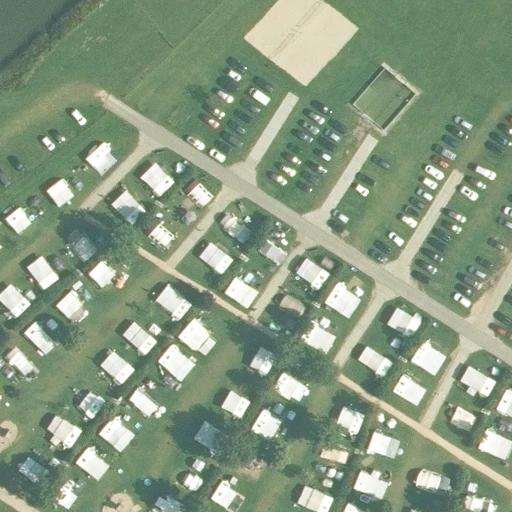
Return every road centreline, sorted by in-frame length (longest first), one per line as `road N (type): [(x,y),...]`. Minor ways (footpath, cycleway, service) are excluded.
road 1 (track): [(165,268),(46,394),(0,471)]
road 2 (track): [(248,321),(167,434),(133,511)]
road 3 (track): [(331,373),(264,511)]
road 4 (track): [(123,113),(0,196)]
